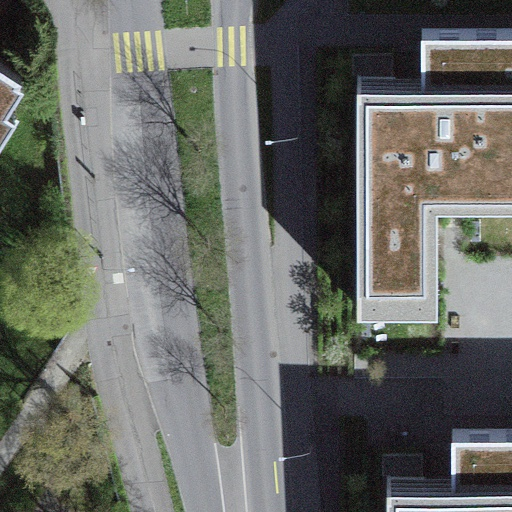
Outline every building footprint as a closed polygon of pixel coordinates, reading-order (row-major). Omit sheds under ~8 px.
[(511,25),(423,26),(423,75),(511,74),(511,25)] [(0,96),(17,70),(0,59),(0,96)] [(511,74),(423,75),(357,75),(357,280),(425,280),(425,189),(462,189),(462,191),(467,191),(467,173),(511,173),(511,74)] [(511,424),(465,425),(452,425),(452,475),(511,474),(511,424)] [(511,511),(511,474),(452,475),(387,475),(386,511),(511,511)]
